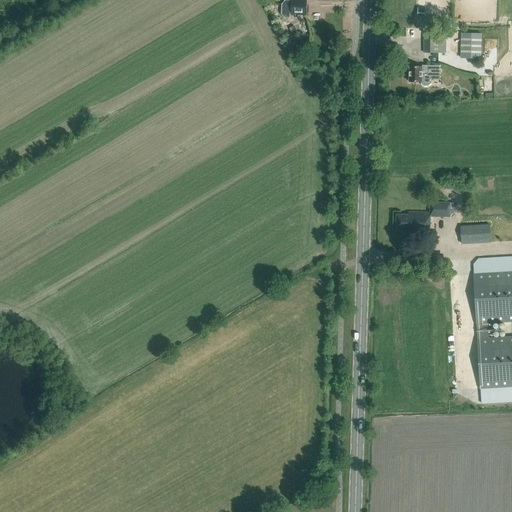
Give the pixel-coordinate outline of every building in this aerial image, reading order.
[(291,0),(288,0),(285,0),(282,5),(281,14),(285,18),(291,18),(291,14),(306,15),(306,0),(291,0)] [(430,9),(431,0),(422,0),(422,7),(430,9)] [(424,36),(423,53),(455,54),(455,36),(454,36),(454,29),(449,29),(449,36),(424,36)] [(428,67),(410,67),(410,82),(422,83),(424,86),(428,86),(431,83),(431,79),(440,80),(440,66),(428,66),(428,67)] [(450,217),(450,203),(430,203),(430,213),(408,212),(408,215),(397,215),(396,230),(408,231),(408,233),(430,234),(431,217),(450,217)] [(511,242),(511,223),(478,225),(478,221),(461,221),(462,244),(511,242)] [(511,272),(474,274),(480,389),(511,386),(511,337),(488,339),(487,323),(511,321),(511,272)]
